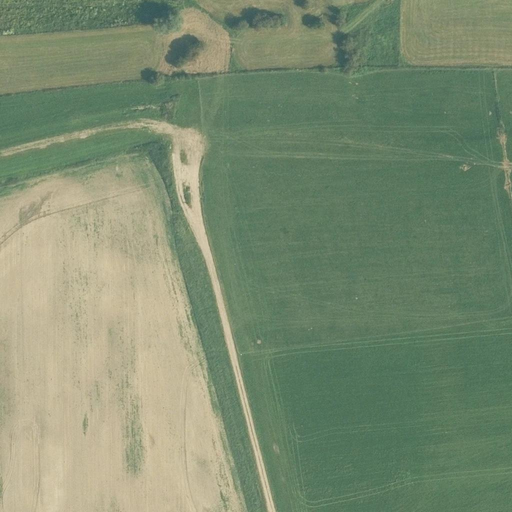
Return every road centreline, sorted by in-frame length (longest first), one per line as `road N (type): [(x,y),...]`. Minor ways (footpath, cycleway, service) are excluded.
road 1 (track): [(0,151),(142,123),(163,131),(223,309),(274,511)]
road 2 (track): [(168,1),(222,36),(219,92),(197,162),(195,225)]
road 3 (track): [(387,0),(347,31),(222,45)]
